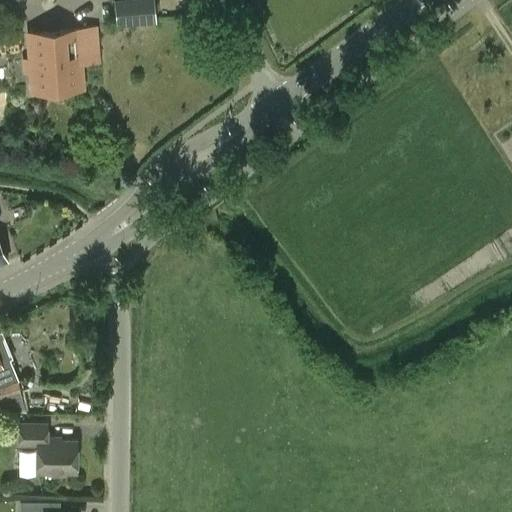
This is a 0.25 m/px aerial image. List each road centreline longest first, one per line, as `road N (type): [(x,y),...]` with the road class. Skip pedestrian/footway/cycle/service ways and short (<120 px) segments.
road 1 (unclassified): [(119,511),(120,315),(90,249)]
road 2 (secondary): [(90,249),(274,106)]
road 3 (secondary): [(274,106),(418,0)]
